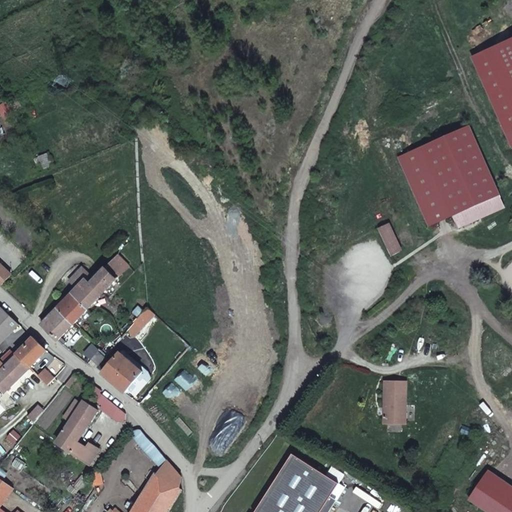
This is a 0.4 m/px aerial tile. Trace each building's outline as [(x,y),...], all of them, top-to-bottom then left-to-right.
[(511,35),(467,56),(469,60),(511,40),(511,35)] [(511,40),(469,60),(508,147),(511,145),(511,40)] [(465,125),(394,157),(426,226),(450,214),(455,225),(460,225),(497,208),(500,204),(496,194),(496,193),(465,125)] [(376,228),(389,256),(396,252),(383,224),(376,228)] [(94,279),(87,272),(84,275),(103,293),(129,265),(118,254),(94,279)] [(0,283),(1,285),(12,273),(0,262),(0,283)] [(84,275),(87,272),(82,268),(70,281),(74,284),(84,275)] [(103,293),(84,275),(74,284),(77,287),(71,293),(88,308),(103,293)] [(73,324),(88,308),(71,293),(56,308),(73,324)] [(148,308),(147,297),(138,297),(138,300),(133,306),(127,316),(125,321),(128,325),(132,329),(136,324),(134,323),(148,308)] [(0,310),(0,372),(5,367),(0,361),(0,343),(20,323),(3,307),(0,310)] [(73,324),(56,308),(42,323),(58,339),(73,324)] [(132,329),(128,330),(135,336),(155,314),(148,308),(134,323),(136,324),(132,329)] [(115,324),(121,338),(127,331),(118,321),(115,324)] [(100,349),(107,355),(116,345),(106,336),(97,346),(100,349)] [(17,355),(31,366),(46,350),(34,337),(17,355)] [(99,364),(107,355),(100,349),(92,358),(99,364)] [(102,373),(125,392),(143,371),(133,362),(135,360),(130,356),(128,359),(120,351),(102,373)] [(0,372),(0,388),(6,393),(31,366),(17,355),(5,367),(0,372)] [(165,376),(173,366),(167,360),(158,370),(165,376)] [(49,369),(41,376),(47,381),(51,385),(58,377),(49,369)] [(383,381),(383,423),(405,424),(405,381),(383,381)] [(122,409),(109,399),(103,407),(108,411),(105,414),(117,423),(129,422),(128,415),(122,409)] [(58,444),(88,469),(100,455),(91,448),(88,452),(80,445),(103,415),(85,402),(79,410),(72,405),(64,417),(72,422),(58,444)] [(30,415),(37,420),(45,409),(39,404),(30,415)] [(142,430),(130,430),(139,440),(150,440),(142,430)] [(152,442),(140,442),(162,468),(167,460),(152,442)] [(322,511),(340,485),(293,455),(256,511),(322,511)] [(158,475),(178,487),(181,476),(167,460),(162,468),(158,475)] [(511,511),(511,485),(483,468),(468,493),(498,511),(511,511)] [(168,511),(182,489),(178,487),(158,475),(156,474),(133,511),(168,511)] [(98,477),(89,478),(91,495),(99,491),(98,477)] [(0,505),(13,489),(0,478),(0,505)]
